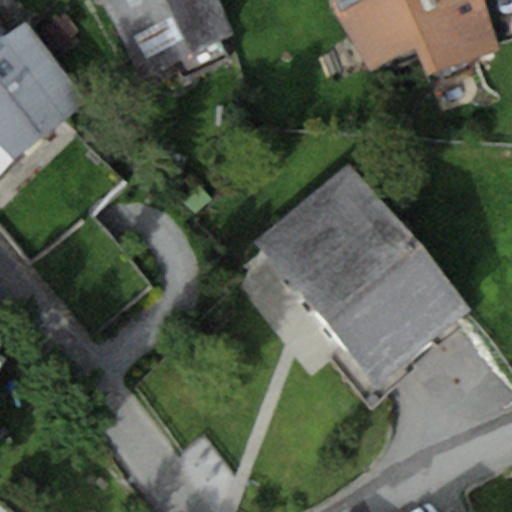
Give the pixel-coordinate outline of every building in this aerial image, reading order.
[(222,0),(101,0),(140,78),(237,33),(222,0)] [(368,66),(417,49),(428,44),(411,0),(331,0),(337,13),(368,66)] [(484,0),(411,0),(428,44),(417,49),(426,74),(502,46),(484,0)] [(0,38),(8,30),(0,20),(0,38)] [(26,20),(8,30),(0,38),(0,177),(79,103),(26,20)] [(351,164),(258,241),(378,384),(470,307),(351,164)]
